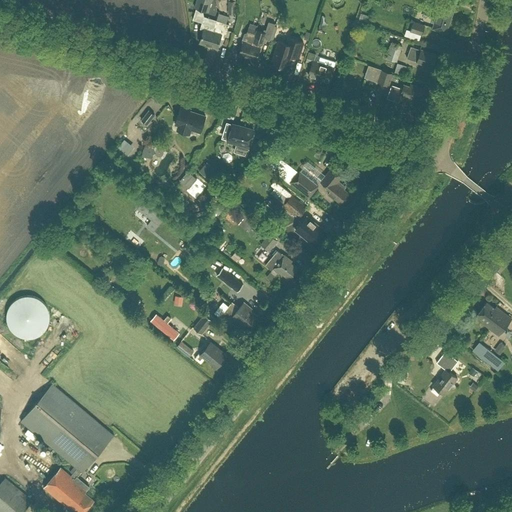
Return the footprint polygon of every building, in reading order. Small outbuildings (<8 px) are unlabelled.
[(197,0),(195,7),(209,12),(212,0),(197,0)] [(236,14),(236,0),(228,0),(228,14),(236,14)] [(455,7),(435,0),(425,0),(422,11),(434,15),(432,21),(434,22),(432,28),(446,33),(455,7)] [(220,14),(218,21),(209,46),(217,48),(220,39),(224,40),(229,25),(227,24),(229,17),(220,14)] [(200,43),(209,46),(218,21),(205,16),(202,24),(201,28),(203,29),(202,33),(203,33),(200,43)] [(248,58),(257,60),(260,51),(261,52),(265,37),(270,39),(275,23),(269,21),(266,30),(265,29),(264,32),(257,30),(248,58)] [(422,35),(425,24),(413,21),(410,31),(422,35)] [(241,45),(242,46),(239,55),(248,58),(257,30),(256,30),(258,26),(250,23),(249,27),(246,35),(254,37),(252,44),(250,43),(252,39),(243,36),(241,45)] [(299,57),(304,42),(288,37),(287,43),(279,41),(272,63),(287,68),(291,55),(299,57)] [(403,46),(392,42),(387,58),(397,61),(403,46)] [(433,66),(437,55),(411,46),(407,58),(433,66)] [(329,82),(334,67),(313,61),(316,54),(309,52),(305,65),(311,67),(308,75),(329,82)] [(367,72),(379,76),(382,69),(369,65),(367,72)] [(389,84),(393,73),(382,69),(379,76),(378,80),(389,84)] [(392,84),(390,89),(387,97),(399,101),(402,93),(407,95),(421,100),(425,89),(411,84),(410,86),(405,84),(403,88),(392,84)] [(181,105),(176,123),(180,125),(179,130),(189,133),(190,128),(202,131),(206,115),(190,110),(191,108),(181,105)] [(148,124),(155,114),(149,109),(142,119),(141,119),(148,124)] [(250,145),(254,131),(232,124),(228,139),(238,142),(238,141),(250,145)] [(206,164),(200,171),(211,180),(216,173),(206,164)] [(349,192),(344,188),(347,185),(339,179),(342,176),(331,168),(326,175),(328,177),(324,182),(331,188),(328,192),(341,202),(349,192)] [(298,172),(290,182),(310,197),(319,185),(300,169),(298,172)] [(288,198),(276,188),(271,193),(284,203),(288,198)] [(284,203),(283,205),(298,218),(308,206),(292,194),(288,198),(284,203)] [(274,212),(278,207),(269,200),(265,205),(274,212)] [(142,202),(138,208),(152,218),(147,225),(154,231),(164,218),(142,202)] [(307,216),(295,230),(315,246),(317,243),(324,234),(322,233),(324,230),(307,216)] [(269,233),(261,243),(270,251),(278,241),(269,233)] [(217,243),(205,234),(201,240),(213,249),(217,243)] [(193,250),(198,243),(192,238),(191,239),(187,244),(193,250)] [(289,278),(299,266),(292,261),(293,260),(285,254),(284,255),(278,249),(266,264),(273,270),(274,269),(279,273),(280,271),(289,278)] [(500,272),(507,264),(501,258),(494,267),(500,272)] [(239,290),(244,284),(223,267),(216,274),(238,291),(239,290)] [(183,304),(184,296),(176,295),(175,303),(183,304)] [(253,322),(258,316),(251,309),(252,308),(244,301),(240,306),(233,300),(230,304),(253,322)] [(498,335),(511,317),(496,305),(495,307),(488,301),(477,315),(483,320),(482,322),(498,335)] [(240,321),(248,328),(253,322),(230,304),(220,317),(228,324),(233,318),(239,323),(240,321)] [(180,332),(157,313),(151,320),(174,339),(180,332)] [(205,314),(194,327),(202,334),(213,320),(205,314)] [(217,367),(227,354),(211,341),(201,354),(199,352),(195,357),(201,362),(205,357),(217,367)] [(480,342),(473,351),(498,370),(505,361),(480,342)] [(457,377),(450,372),(458,360),(446,351),(437,362),(446,369),(433,385),(434,386),(431,390),(437,395),(441,391),(445,394),(457,377)] [(74,511),(83,511),(95,499),(85,491),(89,487),(78,477),(82,472),(114,435),(53,383),(21,420),(77,467),(71,475),(61,466),(44,487),(74,511)] [(0,482),(0,511),(22,511),(33,499),(5,476),(0,482)]
